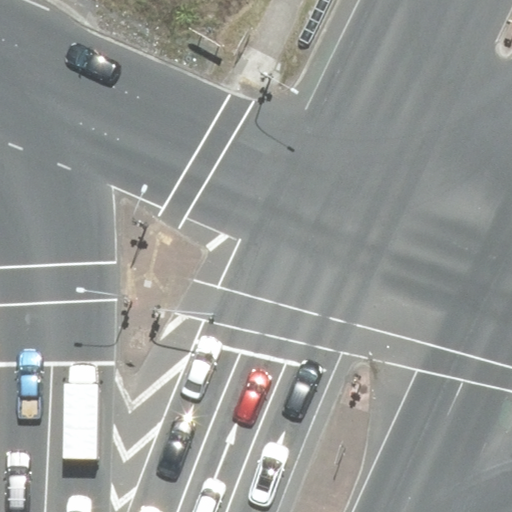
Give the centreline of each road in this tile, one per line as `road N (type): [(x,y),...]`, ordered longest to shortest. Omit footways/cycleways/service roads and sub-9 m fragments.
road 1 (trunk): [(46,511),(50,283),(28,203),(0,144)]
road 2 (trunk): [(318,204),(0,68)]
road 3 (primary): [(194,511),(318,204)]
road 4 (primary): [(511,270),(400,511)]
road 5 (primary): [(318,204),(413,0)]
road 6 (trunk): [(511,262),(318,204)]
